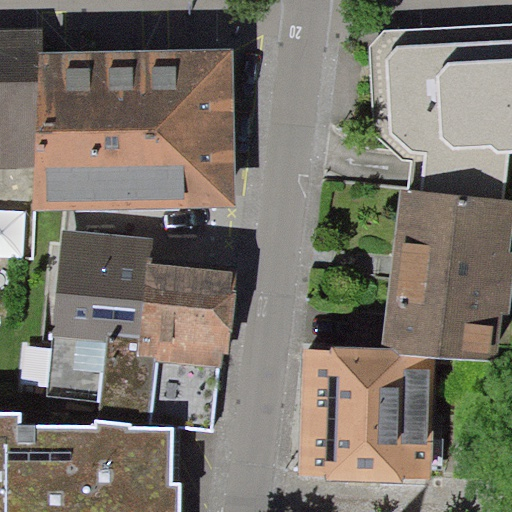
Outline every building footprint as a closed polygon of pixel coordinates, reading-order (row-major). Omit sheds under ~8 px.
[(0,157),(25,157),(33,62),(36,29),(0,30),(0,157)] [(511,35),(399,42),(384,57),(385,130),(407,150),(425,152),(421,190),(501,199),(506,149),(511,148),(511,35)] [(215,59),(33,62),(25,157),(26,199),(217,196),(215,59)] [(502,251),(508,199),(501,199),(421,190),(401,188),(384,348),(490,360),(495,311),(504,312),(511,252),(502,251)] [(153,240),(65,230),(46,394),(94,400),(92,418),(167,427),(214,432),(233,271),(150,262),(153,240)] [(424,353),(302,350),(299,471),(421,474),(424,353)] [(0,511),(175,511),(176,480),(166,480),(167,427),(92,418),(89,420),(89,423),(12,422),(12,412),(0,411),(0,511)]
